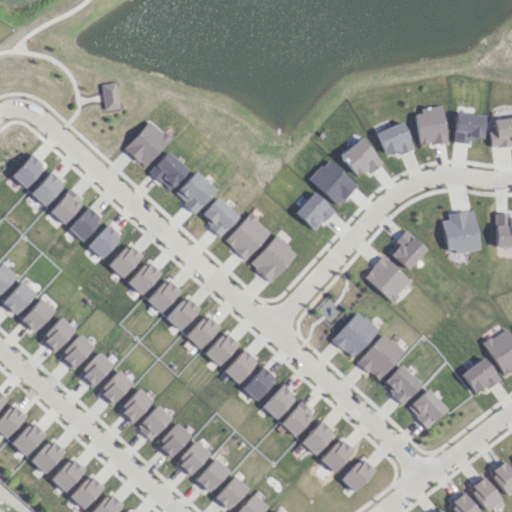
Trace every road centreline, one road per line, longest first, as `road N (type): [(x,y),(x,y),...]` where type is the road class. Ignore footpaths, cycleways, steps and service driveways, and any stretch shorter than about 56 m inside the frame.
road 1 (residential): [(511,179),(414,184),(271,325)]
road 2 (residential): [(214,278),(424,474)]
road 3 (residential): [(0,109),(15,105),(41,116),(214,278)]
road 4 (residential): [(0,348),(181,511)]
road 5 (residential): [(376,511),(511,410)]
